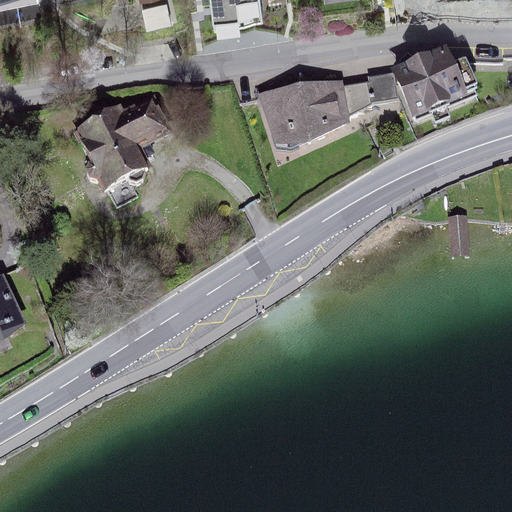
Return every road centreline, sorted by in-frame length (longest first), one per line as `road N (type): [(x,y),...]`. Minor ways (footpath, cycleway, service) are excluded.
road 1 (secondary): [(0,422),(387,183),(511,135)]
road 2 (residential): [(511,32),(432,33),(0,98)]
